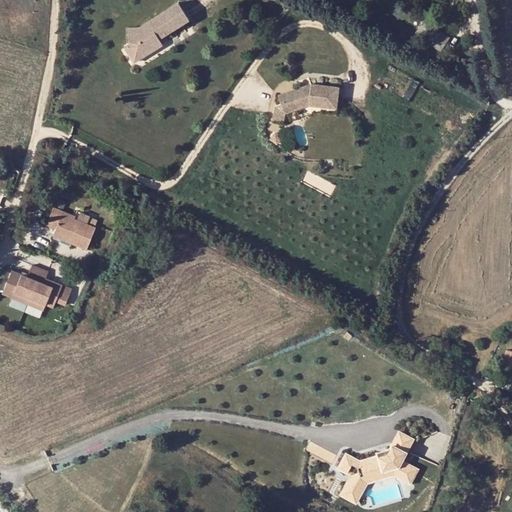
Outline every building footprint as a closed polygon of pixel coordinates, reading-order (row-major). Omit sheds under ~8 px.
[(175,0),(137,25),(126,24),(126,44),(148,44),(157,38),(188,19),(176,0),(175,0)] [(148,44),(126,44),(122,47),(131,62),(161,44),(157,38),(148,44)] [(297,88),(274,100),(278,107),(282,116),(306,105),(333,107),(335,86),(307,83),(307,88),(297,88)] [(282,116),(278,107),(272,110),(270,125),(281,126),(282,116)] [(46,224),(54,227),(51,235),(85,248),(95,225),(74,217),(73,216),(74,214),(53,206),(46,224)] [(37,263),(33,272),(48,279),(52,270),(37,263)] [(71,305),(76,285),(16,270),(10,295),(16,297),(14,306),(28,310),(29,306),(36,308),(34,313),(44,316),(47,305),(60,308),(61,302),(71,305)] [(511,351),(504,349),(501,360),(511,363),(511,351)] [(511,367),(511,363),(501,360),(499,367),(511,371),(511,367)] [(404,454),(411,440),(397,433),(390,446),(404,454)] [(408,466),(400,462),(404,454),(390,446),(387,452),(387,451),(386,451),(385,451),(384,451),(383,451),(382,452),(382,453),(382,454),(382,455),(358,463),(344,456),(337,470),(346,475),(350,466),(356,469),(357,474),(350,477),(339,497),(349,502),(353,494),(359,497),(365,485),(363,478),(390,469),(392,476),(401,480),(408,466)] [(416,470),(408,466),(401,480),(409,484),(416,470)] [(365,485),(392,476),(390,469),(363,478),(365,485)] [(355,505),(359,497),(353,494),(349,502),(355,505)]
